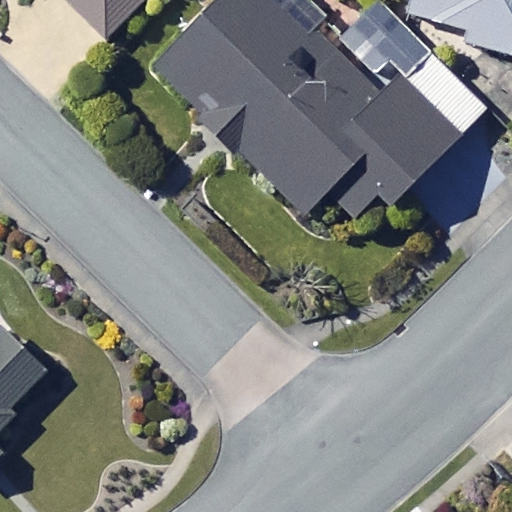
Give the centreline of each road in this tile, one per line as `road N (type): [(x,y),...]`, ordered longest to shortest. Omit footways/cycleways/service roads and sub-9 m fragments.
road 1 (residential): [(338,463),(0,122)]
road 2 (residential): [(338,463),(511,306)]
